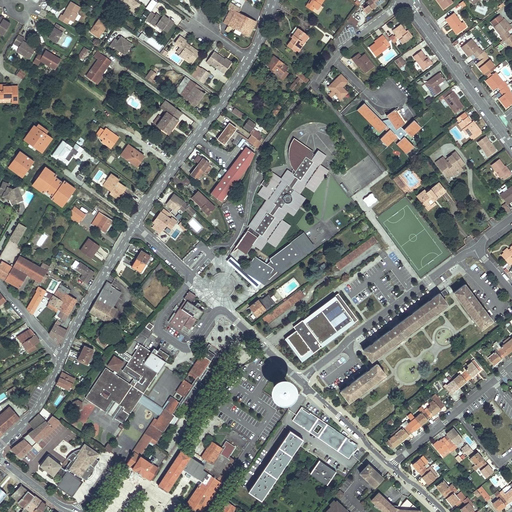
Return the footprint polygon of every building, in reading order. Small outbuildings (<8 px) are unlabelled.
[(118,0),(134,11),(140,3),(135,0),(118,0)] [(151,11),(157,2),(153,0),(151,0),(146,8),(151,11)] [(309,0),(305,6),(312,10),(314,7),(309,4),(311,0),(309,0)] [(311,0),(309,4),(314,7),(317,10),(323,0),(311,0)] [(369,0),(367,2),(367,3),(368,5),(366,7),(364,8),(367,13),(372,9),(371,8),(376,4),(377,5),(381,3),(378,0),(369,0)] [(436,0),(443,9),(452,2),(450,0),(436,0)] [(59,19),(68,24),(70,20),(74,22),(78,14),(77,13),(81,7),(72,2),(67,9),(68,9),(64,16),(63,15),(62,14),(59,19)] [(249,35),(256,21),(239,12),(235,10),(235,11),(225,30),(229,32),(232,27),(249,35)] [(161,17),(156,13),(155,14),(151,11),(145,19),(155,26),(156,25),(162,29),(163,29),(167,32),(174,22),(166,16),(165,17),(162,15),(161,17)] [(463,21),(461,23),(453,12),(445,19),(452,27),(454,26),(459,32),(466,26),(463,21)] [(491,22),(494,26),(493,27),(501,36),(500,37),(504,41),(504,40),(507,44),(508,43),(511,47),(511,38),(510,36),(509,36),(506,33),(508,31),(511,28),(504,18),(503,19),(499,15),(491,22)] [(0,32),(4,35),(11,23),(4,19),(0,17),(0,16),(0,32)] [(350,16),(347,20),(355,26),(358,22),(350,16)] [(100,17),(90,31),(98,37),(102,32),(101,31),(102,29),(103,30),(108,23),(100,17)] [(57,43),(65,29),(57,24),(54,29),(55,30),(54,31),(53,31),(49,38),(57,43)] [(406,31),(400,24),(393,30),(396,35),(394,36),(393,35),(389,38),(394,43),(397,41),(396,39),(398,38),(403,44),(411,38),(406,31)] [(302,46),(300,44),(307,35),(298,28),(291,37),(293,38),(287,46),(297,53),(302,46)] [(143,40),(146,35),(142,32),(138,37),(143,40)] [(24,38),(18,34),(13,43),(19,46),(16,51),(29,59),(36,48),(28,44),(27,45),(26,44),(26,43),(22,41),(24,38)] [(302,46),(309,36),(307,35),(300,44),(302,46)] [(380,37),(381,39),(376,43),(369,48),(375,57),(388,48),(386,45),(389,43),(383,35),(380,37)] [(115,38),(110,46),(113,48),(114,47),(125,54),(128,50),(126,49),(129,45),(130,46),(131,45),(131,43),(128,41),(127,42),(126,41),(127,40),(121,36),(118,41),(115,38)] [(150,36),(146,40),(159,50),(163,46),(150,36)] [(186,40),(180,36),(175,43),(180,47),(176,51),(180,54),(179,55),(184,58),(186,56),(192,61),(199,52),(190,46),(188,49),(186,47),(187,46),(184,43),(185,42),(186,40)] [(480,47),(479,48),(471,39),(461,47),(469,56),(473,53),(474,52),(478,56),(479,55),(482,59),(480,61),(476,64),(484,73),(494,65),(486,55),(487,55),(484,51),(483,52),(480,47)] [(60,59),(53,55),(50,56),(50,53),(46,50),(43,56),(38,53),(33,62),(38,64),(40,60),(48,65),(54,69),(60,59)] [(429,61),(426,57),(421,51),(413,56),(423,70),(432,63),(430,60),(429,61)] [(224,59),(214,52),(207,62),(209,64),(210,63),(223,73),(229,65),(223,61),(224,59)] [(358,53),(352,58),(354,62),(357,60),(361,65),(360,66),(365,73),(374,67),(365,54),(361,56),(358,53)] [(102,54),(86,76),(94,82),(101,72),(103,73),(111,61),(102,54)] [(267,65),(271,68),(272,69),(271,70),(271,73),(274,75),(276,74),(280,77),(287,67),(273,56),(267,65)] [(402,56),(394,61),(396,64),(404,59),(402,56)] [(40,60),(38,64),(46,69),(48,65),(40,60)] [(154,66),(145,77),(153,83),(155,81),(152,79),(159,69),(154,66)] [(16,74),(22,79),(27,73),(20,68),(16,74)] [(210,74),(202,68),(196,77),(203,83),(210,74)] [(301,79),(294,87),(299,91),(309,80),(298,72),(296,75),(301,79)] [(504,81),(503,81),(496,72),(485,80),(493,90),(497,86),(499,85),(502,89),(501,89),(505,93),(503,95),(499,98),(507,108),(511,103),(511,94),(509,90),(510,89),(506,85),(507,84),(504,81)] [(444,80),(439,73),(424,84),(433,96),(441,91),(437,85),(444,80)] [(348,82),(341,75),(335,80),(336,82),(332,86),(331,84),(328,87),(332,91),(329,94),(332,97),(335,94),(338,98),(345,90),(342,87),(348,82)] [(186,85),(180,93),(186,98),(189,101),(188,102),(189,103),(194,107),(205,93),(201,90),(195,86),(196,84),(185,76),(181,81),(186,85)] [(186,85),(181,81),(175,90),(180,93),(186,85)] [(3,86),(3,84),(0,84),(0,98),(11,98),(11,103),(18,102),(18,86),(3,86)] [(340,100),(348,93),(345,90),(338,98),(340,100)] [(444,98),(455,113),(463,107),(458,101),(454,95),(455,94),(453,91),(444,98)] [(181,113),(165,101),(161,107),(167,112),(177,119),(181,113)] [(382,121),(364,103),(357,110),(380,133),(384,129),(387,132),(380,139),(387,147),(397,137),(401,140),(397,144),(407,154),(415,146),(405,137),(408,134),(411,137),(422,127),(414,120),(407,127),(395,109),(386,115),(389,119),(391,123),(387,127),(382,121)] [(275,115),(281,107),(278,105),(272,113),(275,115)] [(243,114),(235,108),(232,111),(241,117),(243,114)] [(177,119),(167,112),(157,126),(169,134),(179,120),(177,119)] [(478,130),(472,122),(468,117),(458,124),(466,134),(468,133),(473,140),(482,133),(479,129),(478,130)] [(253,129),(256,124),(249,120),(244,127),(251,131),(250,133),(252,134),(257,137),(256,138),(262,143),(264,139),(262,137),(263,136),(253,129)] [(236,128),(230,123),(227,127),(226,127),(223,131),(230,136),(236,128)] [(42,151),(52,138),(46,133),(48,131),(38,124),(36,126),(34,125),(24,138),(28,140),(27,142),(29,143),(34,148),(37,149),(38,148),(42,151)] [(118,137),(106,128),(104,130),(101,128),(96,134),(100,136),(99,137),(103,139),(101,141),(111,148),(118,137)] [(224,144),(230,136),(223,131),(220,135),(221,136),(218,140),(224,144)] [(239,133),(238,134),(242,137),(257,148),(262,143),(256,138),(257,137),(252,134),(248,139),(239,133)] [(238,134),(234,139),(232,142),(236,145),(242,137),(238,134)] [(488,157),(496,151),(486,136),(477,143),(488,157)] [(288,154),(293,169),(294,168),(295,170),(296,168),(297,169),(301,164),(300,163),(301,161),(300,160),(300,159),(300,158),(301,158),(302,157),(305,157),(306,156),(311,160),(316,153),(293,137),(288,154)] [(78,157),(83,149),(75,143),(70,150),(65,146),(67,143),(62,140),(51,155),(56,159),(58,156),(63,160),(65,158),(68,161),(72,156),(71,155),(73,153),(74,154),(78,157)] [(144,156),(128,144),(121,155),(136,166),(144,156)] [(251,162),(255,153),(246,146),(229,169),(227,167),(225,171),(226,172),(224,176),(222,179),(219,183),(211,193),(221,201),(233,185),(237,180),(251,162)] [(327,156),(318,150),(317,151),(324,156),(318,165),(327,171),(314,189),(305,183),(299,192),(301,193),(306,186),(314,192),(330,170),(321,164),(327,156)] [(33,161),(19,151),(7,166),(22,177),(33,161)] [(250,226),(244,235),(249,239),(253,234),(258,237),(254,242),(261,247),(267,239),(276,245),(289,226),(280,220),(286,211),(282,207),(283,205),(294,213),(304,198),(293,191),(295,189),(299,192),(305,183),(314,189),(327,171),(318,165),(324,156),(317,151),(316,153),(311,160),(306,156),(305,157),(302,157),(301,158),(300,158),(300,159),(300,160),(301,161),(300,163),(301,164),(297,169),(296,168),(295,170),(294,168),(293,169),(292,170),(292,171),(292,172),(293,173),(294,174),(293,175),(288,171),(282,180),(273,174),(268,181),(267,180),(264,178),(261,183),(263,184),(265,186),(260,193),(269,199),(263,207),(266,209),(264,211),(262,209),(250,226)] [(443,157),(435,163),(445,176),(451,171),(453,175),(454,176),(458,173),(457,171),(461,168),(460,167),(464,164),(455,152),(451,155),(451,156),(445,160),(443,157)] [(196,166),(203,171),(205,173),(210,167),(208,165),(209,163),(204,159),(201,162),(200,161),(196,166)] [(491,165),(501,178),(505,175),(507,178),(511,174),(511,173),(506,166),(505,167),(502,162),(499,159),(491,165)] [(194,171),(192,175),(197,179),(199,177),(201,179),(203,176),(201,174),(203,171),(196,166),(193,170),(194,171)] [(44,167),(43,169),(54,177),(56,175),(44,167)] [(54,177),(43,169),(31,184),(62,207),(73,191),(62,183),(59,180),(56,184),(55,186),(53,184),(54,183),(55,183),(57,179),(54,177)] [(272,172),(267,180),(268,181),(273,174),(282,180),(288,171),(286,170),(281,178),(272,172)] [(109,193),(117,199),(125,188),(117,182),(119,179),(111,174),(103,185),(107,188),(109,185),(113,188),(110,191),(109,193)] [(401,189),(405,185),(398,175),(393,179),(401,189)] [(62,183),(73,191),(75,189),(63,180),(62,183)] [(16,199),(21,197),(17,187),(13,189),(8,187),(9,184),(3,182),(0,189),(0,193),(4,195),(4,194),(8,196),(10,195),(11,197),(10,199),(12,204),(18,202),(16,199)] [(435,198),(437,198),(445,191),(439,183),(431,189),(430,188),(426,191),(425,190),(419,194),(423,198),(420,200),(424,205),(428,202),(432,207),(436,204),(433,201),(432,199),(434,197),(435,198)] [(248,225),(250,226),(262,209),(264,211),(266,209),(263,207),(269,199),(260,193),(265,186),(263,184),(257,193),(266,199),(248,225)] [(511,186),(500,195),(507,205),(510,202),(509,201),(511,198),(511,186)] [(283,205),(282,207),(286,211),(288,212),(294,216),(307,198),(301,193),(299,192),(295,189),(293,191),(304,198),(294,213),(283,205)] [(198,191),(193,196),(204,207),(202,208),(202,209),(208,214),(214,207),(198,191)] [(174,194),(166,204),(176,211),(183,201),(174,194)] [(193,196),(191,198),(202,208),(204,207),(193,196)] [(68,211),(81,220),(85,215),(72,205),(68,211)] [(189,206),(186,209),(189,212),(191,211),(194,214),(196,212),(189,206)] [(152,227),(158,232),(161,228),(163,229),(166,225),(171,228),(176,221),(172,217),(171,219),(167,216),(169,213),(163,209),(153,222),(155,224),(152,227)] [(254,242),(253,244),(261,250),(267,241),(276,248),(291,225),(283,219),(288,212),(286,211),(280,220),(289,226),(276,245),(267,239),(261,247),(254,242)] [(112,220),(99,212),(91,225),(104,233),(106,229),(108,230),(112,225),(110,224),(112,220)] [(197,232),(202,227),(193,218),(188,223),(197,232)] [(26,227),(19,223),(10,239),(17,243),(26,227)] [(366,223),(360,227),(364,232),(370,228),(366,223)] [(313,246),(303,233),(290,243),(295,248),(292,250),(294,252),(295,251),(297,251),(300,249),(303,253),(313,246)] [(244,235),(236,246),(246,254),(253,244),(254,242),(258,237),(253,234),(249,239),(244,235)] [(378,241),(373,235),(335,264),(340,270),(378,241)] [(80,250),(89,256),(93,250),(96,252),(100,245),(89,237),(80,250)] [(267,264),(255,256),(245,271),(264,283),(267,278),(269,279),(278,271),(279,272),(300,256),(303,253),(300,249),(297,251),(295,251),(294,252),(292,250),(295,248),(290,243),(269,259),(270,261),(267,264)] [(511,245),(510,248),(511,249),(510,251),(508,249),(503,253),(501,255),(509,265),(511,262),(511,245)] [(131,267),(140,272),(150,256),(141,251),(131,267)] [(19,255),(13,265),(5,280),(19,288),(27,275),(34,264),(19,255)] [(0,277),(5,280),(13,265),(11,264),(10,266),(1,261),(0,263),(0,277)] [(94,271),(80,261),(76,268),(83,273),(80,277),(87,282),(94,271)] [(43,263),(40,268),(47,272),(49,267),(43,263)] [(143,285),(145,287),(163,265),(160,263),(143,285)] [(47,272),(40,268),(34,264),(27,275),(36,280),(41,282),(42,281),(43,279),(45,275),(47,272)] [(112,307),(121,293),(110,287),(106,284),(97,298),(112,307)] [(453,292),(470,315),(481,329),(492,321),(464,284),(453,292)] [(60,285),(54,296),(63,301),(59,309),(61,311),(59,315),(58,316),(65,320),(76,300),(67,295),(70,290),(60,285)] [(32,315),(43,295),(38,292),(41,288),(38,286),(36,290),(37,291),(27,309),(32,315)] [(300,290),(262,318),(267,324),(304,295),(300,290)] [(184,299),(186,300),(169,323),(180,331),(184,326),(189,330),(202,311),(198,308),(200,304),(197,302),(195,306),(191,303),(196,296),(189,291),(184,299)] [(48,303),(55,308),(59,309),(63,301),(54,296),(49,292),(46,297),(50,299),(48,303)] [(363,350),(371,361),(394,344),(402,338),(413,329),(422,323),(433,314),(441,308),(447,304),(438,293),(363,350)] [(301,361),(358,321),(338,294),(293,327),(296,331),(285,339),(301,361)] [(257,316),(274,302),(268,295),(260,302),(258,300),(249,307),(257,316)] [(112,307),(97,298),(89,312),(109,323),(112,317),(113,317),(117,310),(112,307)] [(470,315),(469,316),(479,330),(481,329),(470,315)] [(60,345),(67,330),(58,326),(60,322),(57,320),(53,325),(49,334),(52,338),(55,341),(56,342),(57,343),(59,346),(60,345)] [(153,326),(149,323),(140,333),(148,338),(153,331),(151,330),(153,326)] [(26,350),(27,350),(34,345),(40,342),(36,335),(30,329),(29,329),(17,337),(22,343),(26,350)] [(100,344),(104,347),(111,339),(102,332),(96,340),(100,343),(100,344)] [(498,343),(495,346),(504,356),(507,354),(511,350),(511,349),(511,348),(511,347),(511,345),(506,339),(502,342),(504,344),(501,346),(498,343)] [(115,418),(123,424),(169,355),(159,349),(158,351),(154,348),(152,352),(140,344),(122,371),(134,379),(130,384),(106,368),(85,398),(104,411),(112,400),(123,407),(115,418)] [(203,354),(201,355),(211,361),(215,355),(208,350),(211,345),(209,344),(203,354)] [(29,353),(36,348),(34,345),(27,350),(29,353)] [(78,360),(87,364),(94,350),(84,346),(78,360)] [(504,356),(495,346),(492,348),(495,351),(491,354),(490,353),(486,356),(493,363),(495,361),(496,363),(501,359),(504,356)] [(107,366),(118,372),(124,361),(113,355),(107,366)] [(201,355),(188,374),(196,379),(198,376),(200,378),(206,369),(211,361),(201,355)] [(461,369),(469,378),(472,376),(472,377),(479,371),(479,370),(482,368),(475,359),(468,364),(469,366),(466,369),(464,367),(461,369)] [(385,374),(376,363),(340,391),(348,402),(385,374)] [(184,397),(177,406),(180,408),(190,392),(196,396),(193,400),(195,402),(202,392),(196,387),(208,371),(206,369),(200,378),(198,376),(196,379),(184,397)] [(469,378),(461,369),(458,372),(460,374),(458,375),(455,372),(451,376),(458,385),(460,384),(462,386),(467,382),(466,381),(469,378)] [(10,378),(12,382),(25,374),(23,371),(10,378)] [(68,375),(62,372),(56,384),(70,390),(75,379),(69,376),(70,375),(69,374),(68,375)] [(458,385),(451,376),(447,379),(450,382),(447,384),(446,383),(443,385),(445,388),(450,394),(453,392),(460,387),(458,385)] [(184,380),(176,392),(184,397),(191,385),(184,380)] [(284,382),(281,381),(279,382),(277,383),(275,385),(274,387),(273,390),(274,392),(275,394),(276,396),(279,398),(281,398),(284,398),(286,397),(288,396),(290,394),(290,391),(290,389),(290,386),(288,384),(286,383),(284,382)] [(0,404),(14,396),(18,394),(14,388),(0,396),(0,404)] [(422,407),(423,408),(430,416),(432,414),(433,415),(438,410),(437,409),(439,407),(440,409),(444,405),(435,394),(430,397),(433,400),(429,403),(431,404),(427,407),(425,405),(422,407)] [(165,409),(172,414),(177,406),(180,403),(170,397),(168,400),(170,401),(169,403),(165,409)] [(82,403),(78,400),(73,403),(73,408),(77,410),(82,408),(82,403)] [(123,407),(112,400),(104,411),(115,418),(123,407)] [(0,431),(2,434),(20,418),(10,407),(0,415),(0,431)] [(421,412),(415,417),(420,423),(422,422),(423,423),(427,419),(430,416),(423,408),(420,411),(421,412)] [(174,416),(172,414),(165,409),(160,416),(170,422),(174,416)] [(292,420),(309,432),(317,420),(300,409),(292,420)] [(406,420),(403,422),(411,432),(413,430),(414,430),(419,426),(418,425),(420,423),(415,417),(411,412),(407,415),(411,420),(408,422),(406,420)] [(43,417),(39,414),(29,423),(32,427),(43,417)] [(47,422),(46,420),(34,429),(23,438),(24,439),(15,446),(13,447),(12,448),(11,449),(20,458),(41,437),(55,423),(57,425),(61,421),(53,416),(47,422)] [(170,422),(160,416),(158,419),(155,418),(133,451),(134,452),(126,464),(133,468),(132,469),(144,477),(144,476),(151,480),(159,469),(140,456),(136,453),(148,435),(152,438),(150,441),(155,445),(170,422)] [(46,420),(43,417),(32,427),(34,429),(46,420)] [(402,437),(403,439),(408,435),(408,434),(411,432),(403,422),(400,425),(401,425),(402,427),(400,429),(399,427),(394,431),(400,439),(402,437)] [(44,439),(57,425),(55,423),(41,437),(44,439)] [(325,426),(317,438),(348,459),(356,447),(325,426)] [(447,434),(444,437),(454,450),(455,449),(463,459),(465,458),(454,444),(455,444),(454,443),(461,437),(453,427),(450,430),(451,431),(447,434)] [(261,501),(302,440),(290,431),(248,492),(261,501)] [(400,439),(394,431),(390,434),(392,436),(388,438),(389,439),(386,442),(391,448),(394,445),(395,446),(400,442),(398,441),(400,439)] [(140,456),(150,441),(152,438),(148,435),(136,453),(140,456)] [(453,451),(454,450),(444,437),(441,439),(437,442),(436,441),(433,444),(441,453),(448,447),(450,450),(451,450),(453,451)] [(229,456),(235,448),(226,441),(223,445),(225,446),(223,449),(213,464),(208,461),(204,467),(181,451),(158,486),(167,492),(182,469),(187,472),(185,476),(187,477),(189,479),(191,475),(201,482),(186,505),(196,511),(200,511),(222,480),(218,477),(231,458),(229,456)] [(213,464),(223,449),(219,446),(219,447),(212,442),(202,457),(208,461),(213,464)] [(113,447),(108,443),(104,450),(109,453),(113,447)] [(468,443),(461,448),(467,456),(474,451),(468,443)] [(99,454),(84,445),(81,449),(96,459),(99,454)] [(96,459),(81,449),(78,449),(76,449),(74,451),(73,452),(71,454),(69,455),(67,459),(70,461),(65,469),(61,467),(57,472),(62,480),(60,482),(67,487),(74,486),(79,479),(79,478),(80,477),(85,480),(88,479),(88,477),(89,475),(89,474),(90,473),(91,471),(92,471),(93,470),(94,470),(94,467),(98,461),(96,459)] [(478,455),(476,453),(470,458),(475,465),(473,467),(476,470),(478,467),(485,462),(482,458),(483,458),(479,454),(478,455)] [(40,466),(53,476),(57,472),(61,467),(61,466),(48,456),(40,466)] [(419,458),(413,463),(415,465),(413,466),(417,471),(418,471),(420,474),(434,463),(432,460),(430,461),(425,465),(419,458)] [(319,461),(310,473),(327,485),(335,472),(319,461)] [(490,470),(492,469),(488,464),(487,465),(485,462),(478,467),(486,477),(492,472),(490,470)] [(427,480),(429,482),(434,478),(437,475),(432,469),(434,466),(433,465),(435,464),(434,463),(420,474),(422,476),(426,481),(427,480)] [(374,487),(383,478),(368,464),(359,473),(374,487)] [(499,472),(490,479),(495,486),(500,482),(503,486),(507,483),(499,472)] [(84,481),(79,478),(79,479),(74,486),(67,487),(60,482),(57,487),(73,497),(84,481)] [(443,480),(437,485),(439,487),(437,488),(441,493),(441,492),(444,495),(454,487),(451,484),(449,486),(443,480)] [(6,511),(9,511),(11,510),(16,504),(27,490),(21,485),(11,495),(16,500),(6,511)] [(482,486),(477,490),(486,500),(490,496),(482,486)] [(451,502),(453,503),(459,499),(453,492),(456,490),(454,487),(444,495),(446,498),(445,498),(449,503),(451,502)] [(511,488),(505,493),(503,490),(500,492),(500,494),(508,503),(511,500),(511,501),(511,500),(511,488)] [(340,489),(335,494),(340,499),(345,494),(340,489)] [(16,504),(23,510),(33,495),(27,490),(16,504)] [(378,493),(371,500),(373,502),(380,494),(378,493)] [(380,494),(373,502),(383,511),(420,511),(419,510),(418,509),(407,499),(403,503),(400,500),(398,505),(397,505),(396,505),(395,505),(393,505),(392,506),(380,494)] [(505,505),(508,503),(500,494),(497,496),(499,498),(493,503),(498,509),(500,508),(501,509),(505,505)] [(25,511),(27,509),(30,511),(29,511),(32,511),(41,501),(33,495),(23,510),(21,511),(25,511)] [(41,501),(32,511),(41,511),(46,505),(41,501)] [(232,511),(236,508),(227,502),(220,511),(232,511)] [(345,511),(347,511),(341,505),(340,506),(335,502),(331,507),(325,511),(345,511)] [(473,511),(472,510),(473,509),(468,503),(462,508),(463,509),(462,511),(463,511),(473,511)]
